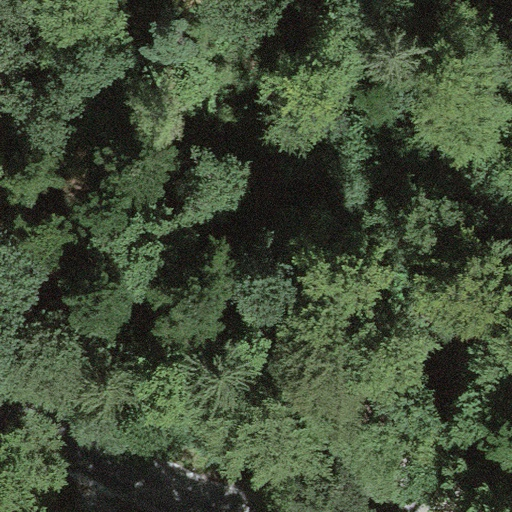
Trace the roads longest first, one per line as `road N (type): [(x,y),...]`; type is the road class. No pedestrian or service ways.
road 1 (track): [(511,248),(282,458),(101,511)]
road 2 (tertiary): [(219,511),(0,405)]
road 3 (track): [(446,307),(460,511)]
